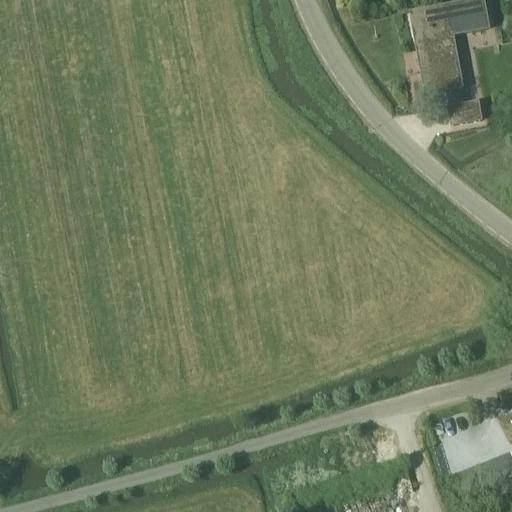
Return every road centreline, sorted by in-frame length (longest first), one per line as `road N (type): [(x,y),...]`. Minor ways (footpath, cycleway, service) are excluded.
road 1 (unclassified): [(511,371),(15,511)]
road 2 (unclassified): [(511,232),(418,164),(355,91),(305,0)]
